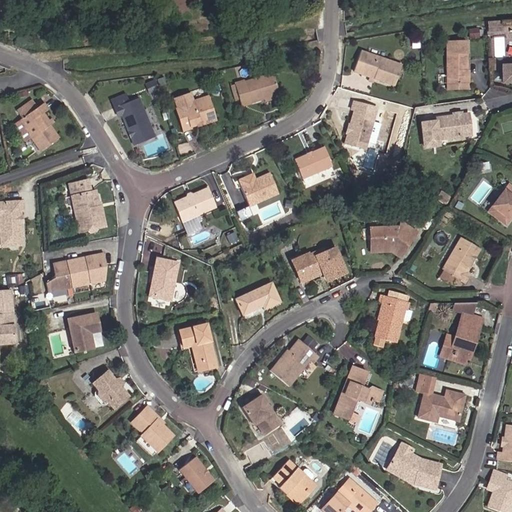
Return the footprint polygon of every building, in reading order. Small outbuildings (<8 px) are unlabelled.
[(499,31),(498,23),(486,24),(487,32),(499,31)] [(448,90),(467,89),(466,42),(447,42),(448,90)] [(384,56),(385,52),(370,47),(369,51),(384,56)] [(361,51),(354,72),(370,77),(375,79),(395,86),(402,65),(361,51)] [(511,65),(501,66),(502,83),(511,82),(511,65)] [(241,107),(264,100),(279,95),(273,74),(235,86),(241,107)] [(159,90),(154,80),(145,85),(150,94),(159,90)] [(129,103),(125,94),(111,101),(114,109),(129,103)] [(201,126),(216,121),(208,98),(194,103),(190,94),(175,99),(179,111),(176,112),(183,132),(191,129),(190,128),(200,124),(201,126)] [(58,139),(49,126),(47,123),(41,115),(47,111),(43,104),(38,108),(32,99),(17,110),(23,118),(19,121),(32,139),(41,151),(58,139)] [(130,131),(133,137),(131,138),(134,146),(154,137),(138,99),(114,109),(118,117),(121,116),(128,132),(130,131)] [(350,134),(348,135),(347,135),(345,143),(367,149),(378,108),(353,102),(351,110),(353,111),(350,126),(351,127),(350,134)] [(460,117),(456,118),(453,117),(436,119),(436,120),(427,121),(430,146),(439,145),(438,139),(472,135),(469,115),(462,115),(460,117)] [(26,143),(32,139),(19,121),(13,125),(26,143)] [(247,132),(245,124),(237,127),(239,135),(247,132)] [(332,166),(324,147),(294,160),(303,180),(312,175),(332,166)] [(253,176),(238,183),(250,207),(278,194),(270,175),(255,182),(253,176)] [(315,181),(312,175),(303,180),(306,185),(310,187),(313,185),(315,181)] [(91,233),(92,230),(101,229),(97,210),(94,211),(93,206),(92,198),(89,197),(86,195),(83,182),(65,186),(67,196),(70,198),(72,206),(70,210),(75,234),(78,234),(85,232),(87,234),(91,233)] [(511,215),(511,188),(508,185),(488,212),(506,224),(511,215)] [(174,204),(182,223),(216,208),(208,189),(174,204)] [(0,231),(1,245),(23,244),(21,222),(19,222),(19,219),(21,216),(20,211),(23,211),(23,201),(0,202),(0,231)] [(241,222),(254,216),(250,207),(236,213),(241,222)] [(415,233),(398,223),(399,227),(399,236),(402,235),(411,240),(415,233)] [(402,235),(399,236),(399,227),(370,228),(370,252),(390,251),(400,257),(411,240),(402,235)] [(479,248),(460,238),(442,269),(443,269),(457,277),(465,282),(470,274),(466,271),(479,248)] [(303,257),(292,261),(301,281),(317,274),(314,269),(321,266),(324,274),(343,266),(335,249),(325,253),(310,259),(308,255),(303,257)] [(325,253),(323,249),(308,255),(310,259),(325,253)] [(105,281),(107,268),(104,255),(85,259),(91,284),(105,281)] [(179,262),(157,258),(152,283),(153,283),(151,297),(172,301),(179,262)] [(73,288),(91,284),(85,259),(68,263),(73,288)] [(48,294),(73,288),(68,263),(54,266),(55,280),(46,284),(48,294)] [(301,281),(302,284),(324,274),(321,266),(314,269),(317,274),(301,281)] [(327,281),(346,273),(343,266),(324,274),(327,281)] [(439,277),(453,284),(457,277),(443,269),(439,277)] [(257,307),(262,305),(263,306),(265,309),(280,302),(271,283),(236,300),(243,315),(258,308),(257,307)] [(378,302),(381,302),(369,344),(377,347),(380,338),(395,342),(401,319),(404,309),(406,309),(408,302),(405,301),(407,294),(394,290),(386,288),(384,295),(381,294),(378,302)] [(0,344),(15,343),(10,292),(0,293),(0,344)] [(463,314),(471,317),(474,303),(453,304),(452,310),(463,314)] [(463,314),(455,338),(450,354),(466,359),(471,343),(474,344),(482,320),(471,317),(463,314)] [(90,335),(100,333),(97,316),(68,322),(76,354),(93,350),(90,335)] [(207,341),(205,334),(208,333),(206,325),(180,331),(183,347),(191,345),(195,344),(199,362),(203,361),(205,369),(216,367),(210,341),(207,341)] [(447,335),(440,356),(448,358),(450,354),(455,338),(447,335)] [(312,350),(317,344),(307,336),(302,343),(312,350)] [(298,341),(289,352),(272,373),(289,387),(309,360),(312,363),(318,356),(298,341)] [(466,359),(469,360),(474,344),(471,343),(466,359)] [(191,345),(197,371),(205,369),(203,361),(199,362),(195,344),(191,345)] [(287,351),(271,372),(272,373),(289,352),(287,351)] [(448,359),(464,364),(466,359),(450,354),(448,358),(448,359)] [(333,413),(347,419),(349,413),(355,398),(368,403),(369,401),(370,401),(371,398),(377,400),(381,392),(371,388),(366,390),(360,387),(366,373),(352,367),(341,393),(343,394),(341,399),(339,398),(333,413)] [(114,409),(129,396),(122,388),(114,379),(108,371),(92,384),(98,390),(98,391),(98,395),(103,402),(108,402),(109,403),(114,409)] [(439,416),(456,420),(462,395),(445,390),(443,398),(429,394),(433,378),(419,374),(415,392),(423,394),(417,418),(434,422),(436,413),(439,414),(439,416)] [(123,383),(120,379),(114,379),(122,388),(123,383)] [(102,404),(106,405),(109,403),(108,402),(103,402),(98,395),(98,391),(98,390),(95,392),(95,395),(102,404)] [(261,395),(241,408),(250,421),(253,419),(255,423),(263,435),(280,424),(261,395)] [(162,424),(158,419),(160,417),(148,405),(131,423),(143,435),(141,436),(157,452),(174,435),(162,424)] [(354,425),(357,415),(349,413),(347,419),(346,422),(354,425)] [(439,417),(438,423),(455,428),(457,422),(439,417)] [(498,452),(497,460),(511,462),(511,426),(506,425),(504,439),(506,441),(505,444),(503,446),(502,453),(498,452)] [(412,450),(401,443),(398,448),(410,455),(410,454),(412,450)] [(410,454),(410,455),(398,448),(387,467),(408,479),(409,477),(414,479),(412,485),(432,490),(439,465),(421,460),(410,454)] [(213,480),(195,457),(179,470),(198,493),(213,480)] [(309,492),(305,489),(312,482),(288,459),(272,476),(284,487),(286,485),(291,489),(289,490),(301,501),(309,492)] [(409,477),(408,479),(387,467),(386,470),(412,485),(414,479),(409,477)] [(506,475),(493,470),(491,475),(504,480),(506,475)] [(511,483),(504,480),(491,475),(488,483),(495,485),(493,490),(487,506),(500,511),(507,511),(511,501),(511,483)] [(286,485),(284,487),(272,476),(269,479),(297,505),(301,501),(289,490),(291,489),(286,485)] [(322,511),(340,511),(341,511),(347,505),(355,511),(368,511),(377,502),(349,478),(321,511),(322,511)] [(309,492),(315,485),(312,482),(305,489),(309,492)]
